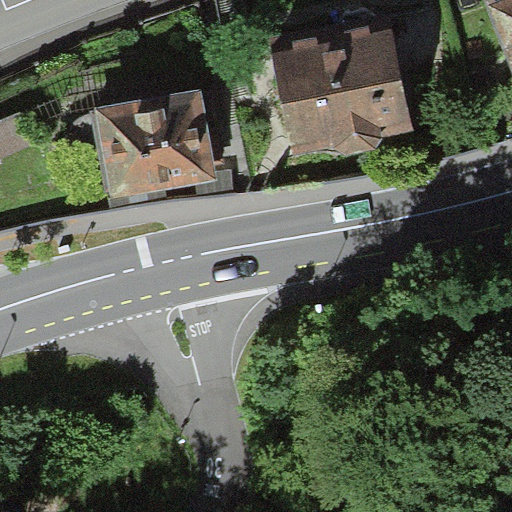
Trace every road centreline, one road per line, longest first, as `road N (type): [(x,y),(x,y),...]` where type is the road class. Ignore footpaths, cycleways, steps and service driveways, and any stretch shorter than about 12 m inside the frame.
road 1 (secondary): [(161,263),(511,189)]
road 2 (residential): [(223,511),(233,474),(161,263)]
road 3 (secondary): [(0,311),(161,263)]
